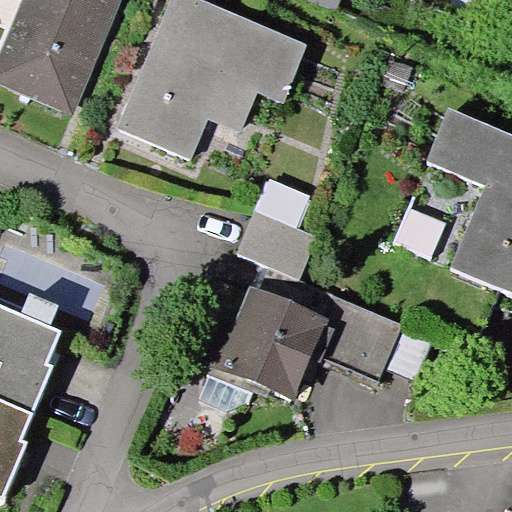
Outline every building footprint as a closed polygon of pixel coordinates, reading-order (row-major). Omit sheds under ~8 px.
[(127,0),(10,0),(25,6),(0,68),(0,83),(80,116),(127,0)] [(308,54),(181,0),(177,0),(120,134),(187,163),(223,78),(287,104),(308,54)] [(511,139),(453,114),(430,169),(491,195),(456,277),(511,300),(511,139)] [(309,235),(257,214),(238,261),(289,282),(309,235)] [(339,328),(257,295),(223,379),(305,412),(339,328)] [(69,346),(0,317),(0,409),(36,425),(69,346)] [(13,511),(49,431),(0,409),(0,506),(12,511),(13,511)]
